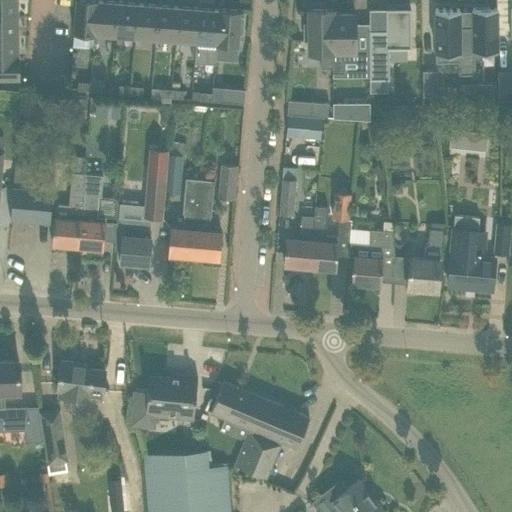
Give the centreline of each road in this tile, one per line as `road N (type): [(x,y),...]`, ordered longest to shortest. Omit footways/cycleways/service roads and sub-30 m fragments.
road 1 (residential): [(243,325),(268,0)]
road 2 (residential): [(243,325),(0,302)]
road 3 (unclassified): [(465,511),(387,411),(345,380),(334,362),(336,334)]
road 4 (residential): [(511,351),(336,334)]
